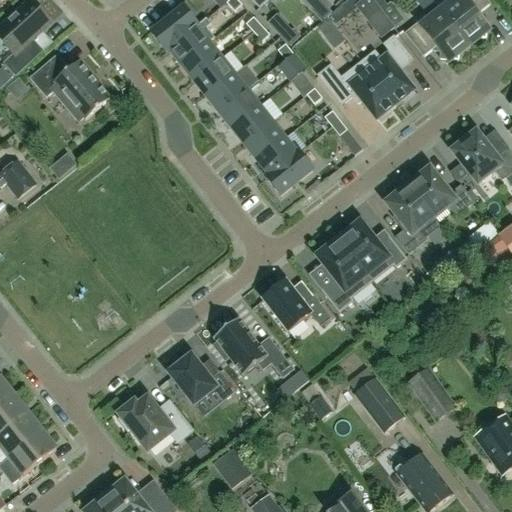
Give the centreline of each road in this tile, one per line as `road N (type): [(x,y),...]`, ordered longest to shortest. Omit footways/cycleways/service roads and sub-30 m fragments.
road 1 (residential): [(267,256),(511,56)]
road 2 (residential): [(106,38),(267,256)]
road 3 (residential): [(65,401),(167,324),(196,315),(267,256)]
road 4 (residential): [(36,511),(109,454),(65,401)]
